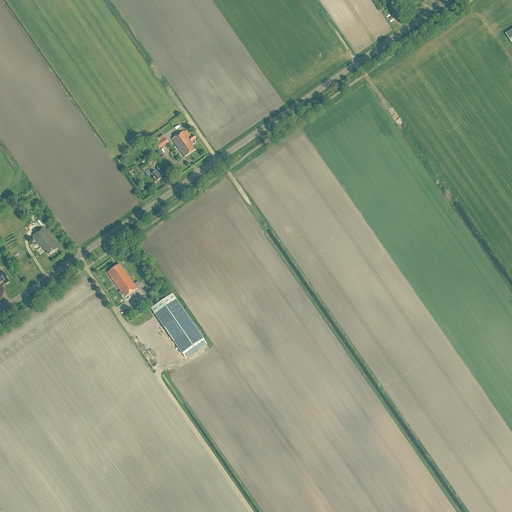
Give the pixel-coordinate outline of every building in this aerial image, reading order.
[(192,146),(193,145),(191,142),(196,138),(194,135),(189,139),(184,131),(172,140),(184,158),(195,150),(192,146)] [(155,141),(157,145),(159,144),(162,148),(169,143),(163,135),(155,141)] [(147,163),(140,168),(144,172),(151,167),(147,163)] [(159,175),(159,174),(157,171),(155,172),(152,167),(149,170),(152,174),(151,175),(156,182),(161,179),(159,175)] [(45,250),(49,255),(58,249),(44,228),(33,236),(41,248),(42,248),(44,251),(45,250)] [(122,297),(123,296),(125,298),(137,289),(120,264),(108,273),(111,278),(111,279),(112,281),(113,281),(120,292),(119,293),(119,292),(119,293),(122,297)] [(0,283),(3,282),(6,285),(9,282),(6,278),(7,277),(3,271),(0,273),(0,278),(0,283)] [(151,309),(182,355),(204,340),(173,294),(151,309)]
